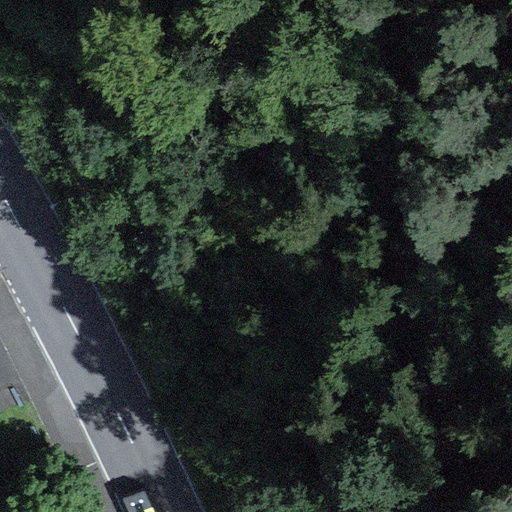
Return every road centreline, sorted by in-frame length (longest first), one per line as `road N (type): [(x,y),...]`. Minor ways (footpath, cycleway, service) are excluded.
road 1 (track): [(475,511),(428,381),(391,194),(375,164),(275,91),(197,0)]
road 2 (secondary): [(164,511),(81,339),(0,199)]
